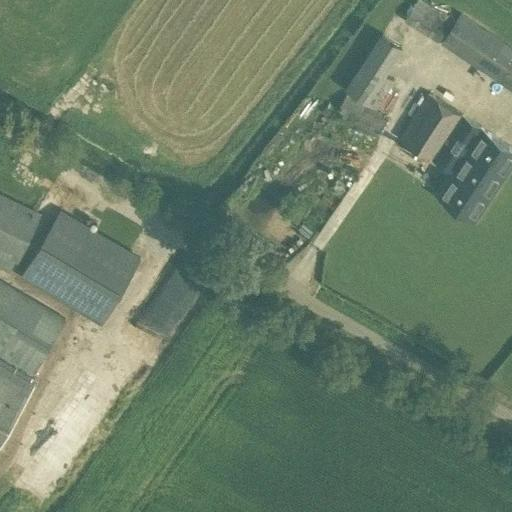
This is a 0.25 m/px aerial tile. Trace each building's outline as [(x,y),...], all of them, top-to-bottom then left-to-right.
[(439,42),(452,20),(420,0),(415,0),(403,20),(439,42)] [(511,89),(511,48),(504,44),(460,14),(441,42),(484,71),(511,89)] [(377,109),(395,80),(386,74),(403,48),(380,33),(344,88),(377,109)] [(377,136),(387,120),(347,94),(337,110),(377,136)] [(475,222),(511,165),(511,148),(429,94),(400,138),(449,170),(442,181),(439,180),(432,190),(435,192),(434,194),(475,222)] [(17,263),(41,214),(0,193),(0,268),(9,273),(14,262),(17,263)] [(101,322),(139,259),(60,212),(22,275),(101,322)] [(174,260),(137,330),(163,344),(199,273),(174,260)] [(0,353),(33,372),(65,319),(0,280),(0,353)] [(0,442),(34,386),(0,365),(0,442)] [(52,434),(78,451),(121,386),(95,369),(52,434)]
